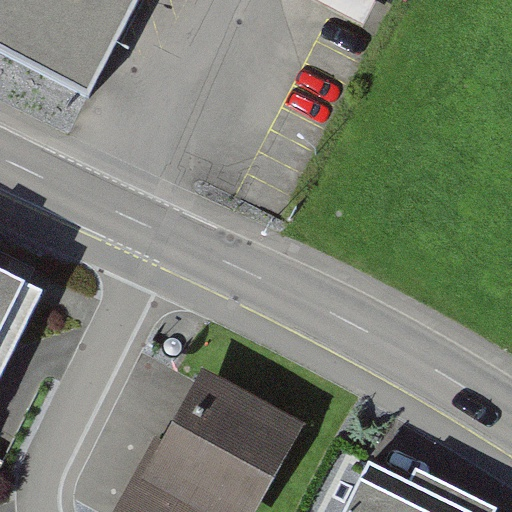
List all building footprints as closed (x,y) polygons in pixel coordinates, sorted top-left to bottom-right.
[(0,0),(0,63),(89,110),(146,0),(0,0)] [(417,0),(362,0),(406,23),(417,0)] [(0,391),(43,307),(0,285),(0,391)] [(149,477),(140,472),(118,511),(264,511),(307,436),(203,379),(149,477)] [(442,511),(368,476),(350,511),(442,511)]
